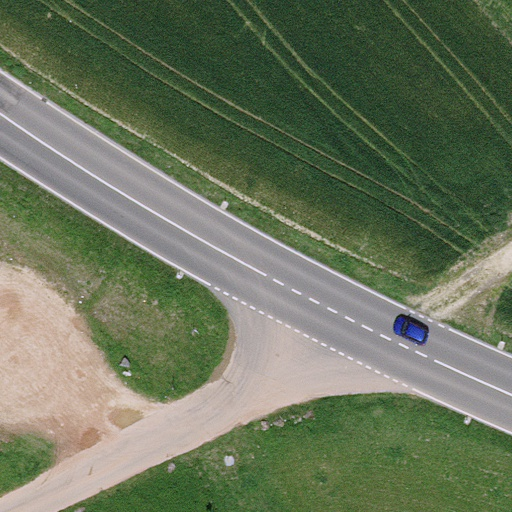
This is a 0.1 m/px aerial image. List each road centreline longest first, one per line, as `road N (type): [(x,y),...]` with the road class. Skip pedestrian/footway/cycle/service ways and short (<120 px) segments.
road 1 (secondary): [(511,394),(227,254),(0,112)]
road 2 (track): [(396,342),(511,257)]
